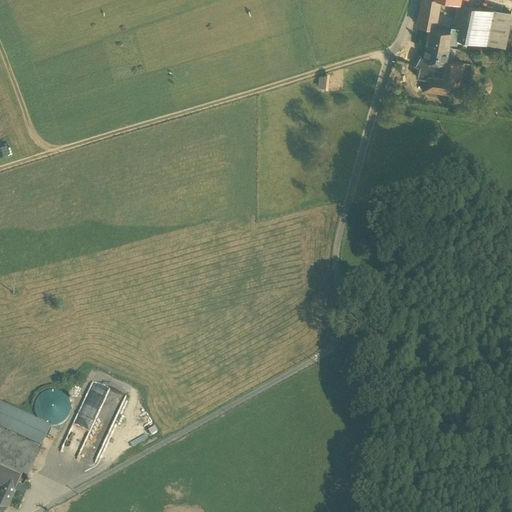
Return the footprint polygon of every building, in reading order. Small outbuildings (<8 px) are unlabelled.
[(422,0),(420,13),(432,15),(435,0),(422,0)] [(493,10),(466,5),(466,6),(462,5),(461,5),(456,27),(451,26),(450,31),(450,32),(449,41),(455,43),(456,38),(486,44),(493,10)] [(511,14),(493,10),(486,44),(504,48),(511,14)] [(432,15),(420,13),(418,26),(429,28),(430,28),(432,15)] [(430,28),(429,28),(426,43),(447,47),(449,41),(450,32),(450,31),(430,28)] [(447,47),(426,43),(423,58),(423,59),(427,60),(444,63),(447,47)] [(423,58),(419,56),(414,65),(418,66),(419,69),(424,69),(427,60),(423,59),(423,58)] [(463,64),(447,62),(446,65),(443,80),(441,93),(458,95),(463,64)] [(318,88),(328,87),(327,73),(317,74),(318,88)] [(425,78),(421,77),(423,91),(441,93),(443,80),(425,78)] [(95,464),(123,395),(107,388),(101,403),(85,397),(63,451),(77,456),(77,457),(81,459),(81,458),(95,464)] [(69,415),(71,408),(69,402),(65,396),(59,392),(52,390),(45,392),(39,396),(36,402),(34,409),(36,415),(40,421),(46,425),(53,427),(59,425),(65,421),(69,415)] [(0,402),(5,401),(7,406),(17,403),(13,392),(0,395),(0,402)] [(50,428),(0,403),(0,425),(42,446),(50,428)] [(42,446),(0,425),(0,462),(23,474),(28,476),(42,446)] [(23,474),(0,462),(0,481),(5,484),(16,489),(23,474)] [(16,489),(5,484),(0,495),(0,501),(8,505),(16,489)] [(5,511),(8,505),(0,501),(0,510),(3,511),(5,511)]
